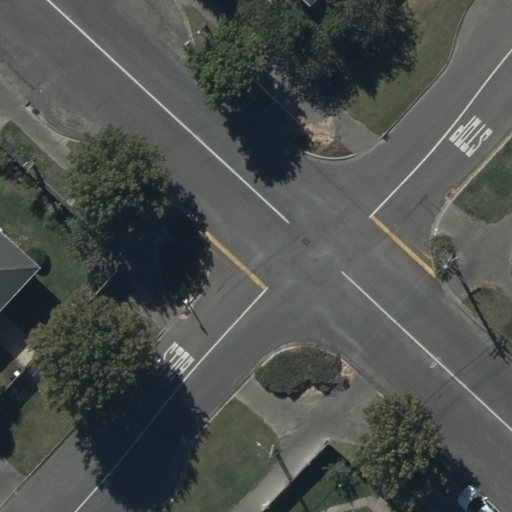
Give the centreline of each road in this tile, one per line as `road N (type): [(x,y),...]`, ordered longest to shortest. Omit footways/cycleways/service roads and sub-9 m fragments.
road 1 (unclassified): [(319,251),(49,0)]
road 2 (residential): [(76,511),(265,288),(319,251)]
road 3 (residential): [(319,251),(372,216),(511,51)]
road 4 (unclassified): [(511,429),(319,251)]
